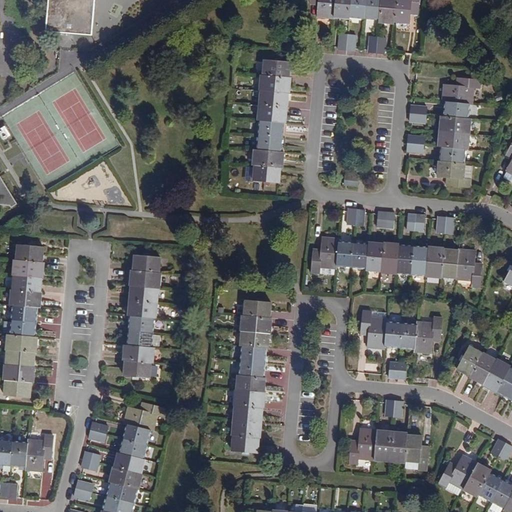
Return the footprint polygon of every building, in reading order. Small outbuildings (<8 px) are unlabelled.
[(48,0),(46,28),(91,32),(94,0),(48,0)] [(337,16),(338,0),(320,0),(319,16),(337,17),(337,16)] [(338,0),(337,16),(351,17),(352,16),(352,0),(338,0)] [(352,0),(352,16),(366,17),(367,0),(352,0)] [(367,0),(366,17),(381,18),(383,0),(367,0)] [(396,22),(396,21),(397,0),(383,0),(381,18),(381,21),(396,22)] [(397,0),(396,21),(411,22),(412,8),(420,9),(421,0),(397,0)] [(349,50),(350,34),(340,33),(339,49),(349,50)] [(359,34),(350,34),(349,50),(357,51),(359,34)] [(379,52),(380,36),(373,36),(371,51),(379,52)] [(389,37),(380,36),(379,52),(387,53),(389,37)] [(264,74),(290,76),(291,61),(265,59),(264,74)] [(261,89),(290,92),(291,92),(292,76),(290,76),(264,74),(262,73),(260,89),(261,89)] [(446,101),(470,103),(474,103),(475,86),(481,86),(482,78),(462,76),(461,84),(445,82),(443,100),(446,101)] [(260,103),(288,106),(290,92),(261,89),(260,103)] [(446,101),(445,115),(469,117),(470,103),(446,101)] [(288,106),(260,103),(259,118),(261,119),(285,121),(287,121),(288,106)] [(412,104),(411,112),(427,114),(428,105),(412,104)] [(427,114),(411,112),(410,121),(426,123),(427,114)] [(469,117),(445,115),(441,115),(440,130),(471,133),(472,118),(469,117)] [(260,134),(284,136),(285,121),(261,119),(260,134)] [(0,135),(2,141),(10,138),(6,127),(0,129),(0,135)] [(438,145),(441,145),(467,148),(469,148),(471,133),(440,130),(438,145)] [(283,150),(284,136),(260,134),(258,148),(283,150)] [(408,142),(424,144),(425,136),(409,135),(408,142)] [(423,153),(424,144),(408,142),(407,151),(423,153)] [(441,145),(440,161),(465,163),(467,148),(441,145)] [(285,151),(283,150),(258,148),(255,148),(253,163),(256,163),(282,165),(284,166),(285,151)] [(466,163),(465,163),(440,161),(439,161),(438,175),(451,177),(451,184),(471,186),(471,177),(465,177),(466,163)] [(282,165),(256,163),(254,178),(281,181),(282,165)] [(0,198),(10,200),(12,203),(18,199),(0,168),(0,198)] [(360,175),(347,174),(346,183),(359,184),(360,175)] [(353,225),(354,209),(347,208),(346,224),(353,225)] [(364,210),(354,209),(353,225),(363,225),(364,210)] [(375,227),(383,227),(384,212),(377,211),(375,227)] [(384,212),(383,227),(392,228),(393,213),(384,212)] [(405,229),(413,230),(414,214),(407,214),(405,229)] [(414,214),(413,230),(422,231),(424,215),(414,214)] [(443,233),(444,217),(436,216),(435,232),(443,233)] [(444,217),(443,233),(452,234),(453,218),(444,217)] [(334,269),(335,266),(337,241),(337,238),(320,237),(319,250),(319,253),(311,252),(309,273),(318,274),(319,268),(334,269)] [(337,241),(335,266),(349,268),(352,243),(337,241)] [(394,274),(394,273),(397,244),(397,243),(382,241),(382,243),(379,272),(379,273),(394,274)] [(367,244),(364,269),(364,271),(379,272),(382,243),(367,242),(367,244)] [(352,243),(349,268),(364,269),(367,244),(352,243)] [(409,274),(411,246),(397,244),(394,273),(409,274)] [(15,245),(14,260),(40,262),(41,247),(33,246),(26,246),(15,245)] [(424,276),(426,247),(411,246),(409,274),(424,276)] [(439,277),(441,248),(442,247),(426,246),(426,247),(424,276),(439,278),(439,277)] [(454,279),(456,249),(441,248),(439,277),(454,279)] [(456,249),(454,279),(470,281),(470,286),(479,287),(480,267),(473,266),(473,263),(474,250),(457,249),(456,249)] [(132,255),(131,270),(158,273),(159,257),(150,256),(144,256),(132,255)] [(41,262),(40,262),(14,260),(12,260),(11,274),(12,275),(39,277),(40,277),(41,262)] [(502,281),(511,286),(511,263),(511,266),(508,272),(502,281)] [(158,273),(131,270),(129,270),(128,285),(129,285),(157,288),(159,288),(160,273),(158,273)] [(12,275),(11,290),(38,292),(39,277),(12,275)] [(128,300),(156,303),(157,288),(129,285),(128,300)] [(11,305),(36,307),(38,307),(40,292),(38,292),(11,290),(9,290),(8,305),(11,305)] [(129,315),(153,318),(155,318),(156,303),(128,300),(126,315),(129,315)] [(243,303),(242,318),(269,320),(270,305),(261,304),(255,304),(243,303)] [(34,322),(36,307),(11,305),(10,319),(34,322)] [(383,347),(385,323),(386,321),(369,319),(370,313),(362,312),(360,332),(367,333),(367,337),(366,349),(382,351),(383,347)] [(153,318),(129,315),(128,330),(152,332),(153,318)] [(240,333),(270,335),(271,320),(269,320),(242,318),(240,318),(239,332),(240,333)] [(9,335),(33,337),(34,322),(10,319),(9,335)] [(415,326),(412,350),(412,354),(430,355),(431,343),(431,339),(439,339),(441,320),(433,319),(432,325),(415,323),(415,326)] [(400,325),(385,323),(383,347),(398,349),(400,325)] [(412,350),(415,326),(400,325),(398,349),(412,350)] [(150,348),(152,332),(128,330),(126,345),(150,348)] [(267,350),(270,335),(240,333),(238,348),(240,348),(265,350),(267,350)] [(5,349),(6,349),(34,352),(35,352),(36,337),(33,337),(9,335),(6,334),(5,349)] [(123,359),(150,362),(152,362),(153,348),(150,348),(126,345),(123,345),(122,359),(123,359)] [(455,370),(468,377),(481,353),(480,353),(468,346),(464,354),(461,359),(455,370)] [(263,365),(265,350),(240,348),(239,362),(263,365)] [(6,349),(4,363),(32,366),(34,352),(6,349)] [(467,378),(480,385),(494,360),(481,353),(468,377),(467,378)] [(493,393),(493,392),(508,366),(495,358),(494,360),(480,385),(480,386),(493,393)] [(149,377),(150,362),(123,359),(122,375),(134,376),(139,376),(149,377)] [(237,377),(262,379),(263,365),(239,362),(237,377)] [(4,379),(30,382),(32,382),(34,366),(32,366),(4,363),(3,363),(2,379),(4,379)] [(395,380),(396,364),(388,363),(387,380),(395,380)] [(405,365),(396,364),(395,380),(403,381),(405,365)] [(511,389),(511,368),(508,366),(493,392),(507,399),(511,389)] [(236,377),(234,392),(263,394),(265,380),(262,379),(237,377),(236,377)] [(30,382),(4,379),(2,395),(13,396),(19,396),(29,397),(30,382)] [(263,394),(234,392),(233,392),(232,407),(233,407),(262,409),(263,410),(264,395),(263,394)] [(391,418),(393,402),(385,402),(383,418),(391,418)] [(401,403),(393,402),(391,418),(400,420),(401,403)] [(126,423),(150,429),(153,430),(157,415),(163,416),(165,408),(145,403),(143,410),(139,409),(127,406),(122,422),(126,423)] [(233,407),(232,422),(260,424),(262,409),(233,407)] [(89,430),(105,434),(107,425),(91,422),(89,430)] [(230,436),(231,436),(258,439),(259,439),(260,424),(232,422),(230,436)] [(126,423),(122,438),(146,444),(150,429),(126,423)] [(103,443),(105,434),(89,430),(87,439),(103,443)] [(372,462),(375,431),(358,430),(357,443),(357,446),(349,445),(348,465),(355,466),(356,461),(372,462)] [(387,463),(390,432),(375,431),(372,462),(387,463)] [(402,465),(403,463),(405,436),(405,434),(390,432),(387,463),(402,465)] [(27,442),(24,466),(24,469),(42,471),(43,458),(43,454),(50,454),(52,435),(44,434),(43,440),(27,439),(27,442)] [(256,454),(258,439),(231,436),(230,451),(241,453),(247,453),(256,454)] [(421,438),(405,436),(403,463),(418,464),(417,471),(426,472),(427,452),(420,451),(420,449),(421,438)] [(122,438),(118,452),(142,458),(146,444),(122,438)] [(0,463),(9,465),(11,441),(0,439),(0,463)] [(9,465),(24,466),(27,442),(11,441),(9,465)] [(490,455),(497,459),(504,445),(497,441),(490,455)] [(504,445),(497,459),(504,462),(511,448),(504,445)] [(82,459),(98,463),(100,455),(84,451),(82,459)] [(113,467),(141,474),(145,459),(142,458),(118,452),(117,452),(113,467)] [(460,491),(461,492),(476,464),(462,456),(455,468),(453,471),(447,468),(437,485),(457,497),(460,491)] [(96,472),(98,463),(82,459),(80,468),(96,472)] [(474,499),(476,496),(488,475),(490,471),(476,464),(461,492),(474,499)] [(137,488),(141,474),(113,467),(112,466),(108,481),(109,481),(137,488)] [(476,496),(489,503),(501,481),(488,475),(476,496)] [(77,480),(75,488),(90,492),(92,484),(77,480)] [(137,488),(109,481),(106,496),(134,503),(138,488),(137,488)] [(511,492),(511,487),(501,481),(489,503),(490,504),(487,511),(489,511),(498,511),(500,509),(502,511),(511,492)] [(8,483),(6,498),(15,499),(16,484),(8,483)] [(90,492),(75,488),(73,496),(89,500),(90,492)] [(511,511),(511,492),(502,511),(501,511),(511,511)] [(131,511),(134,503),(106,496),(102,510),(108,511),(131,511)]
